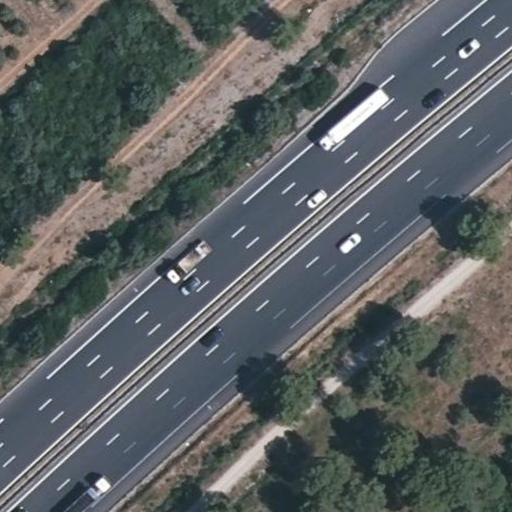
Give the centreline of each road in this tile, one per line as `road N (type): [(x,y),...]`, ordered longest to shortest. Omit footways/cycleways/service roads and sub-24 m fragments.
road 1 (motorway): [(511,12),(418,86),(0,459)]
road 2 (motorway): [(54,511),(511,103)]
road 3 (track): [(511,244),(312,411),(207,511)]
road 4 (track): [(287,0),(0,284)]
